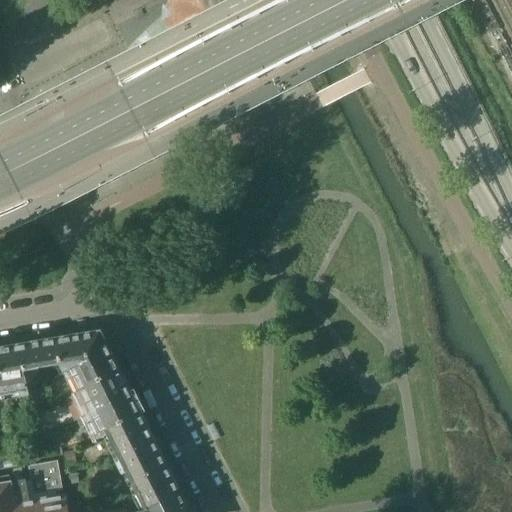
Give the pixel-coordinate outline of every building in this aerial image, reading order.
[(0,209),(2,209),(5,207),(8,205),(12,204),(15,202),(18,201),(22,199),(18,193),(0,157),(0,209)] [(99,335),(71,340),(68,338),(57,340),(57,342),(61,368),(60,368),(63,375),(108,353),(99,335)] [(61,368),(57,342),(57,340),(45,342),(43,345),(21,349),(27,389),(29,388),(38,372),(39,371),(46,370),(51,380),(59,376),(56,369),(60,368),(61,368)] [(21,349),(0,352),(0,365),(6,402),(29,398),(27,389),(21,349)] [(108,353),(63,375),(73,395),(120,372),(116,362),(112,361),(108,353)] [(46,370),(40,372),(43,384),(50,381),(46,370)] [(129,395),(125,386),(126,383),(120,372),(73,395),(84,417),(129,395)] [(106,433),(139,416),(129,395),(84,417),(76,421),(81,429),(88,425),(94,438),(106,433)] [(42,414),(34,418),(39,428),(47,424),(42,414)] [(139,416),(106,433),(119,459),(153,442),(139,416)] [(153,442),(119,459),(132,485),(166,468),(165,467),(153,442)] [(36,445),(13,448),(14,454),(37,451),(36,445)] [(9,476),(0,477),(0,511),(68,511),(66,497),(57,498),(56,492),(63,491),(57,462),(28,466),(30,481),(10,484),(9,476)] [(166,468),(132,485),(145,511),(148,510),(181,494),(177,485),(173,484),(166,469),(166,468)] [(181,494),(148,510),(148,511),(187,511),(184,506),(185,503),(181,494)] [(82,511),(80,497),(73,498),(75,511),(82,511)]
